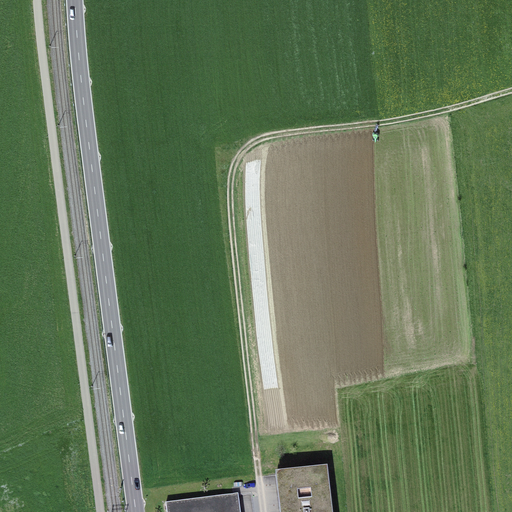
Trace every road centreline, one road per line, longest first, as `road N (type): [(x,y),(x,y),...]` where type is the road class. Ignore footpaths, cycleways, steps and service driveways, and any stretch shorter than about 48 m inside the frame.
road 1 (track): [(511,90),(407,118),(263,137),(238,155),(230,198),(258,470)]
road 2 (unclassified): [(36,0),(99,511)]
road 3 (secondary): [(75,0),(135,511)]
